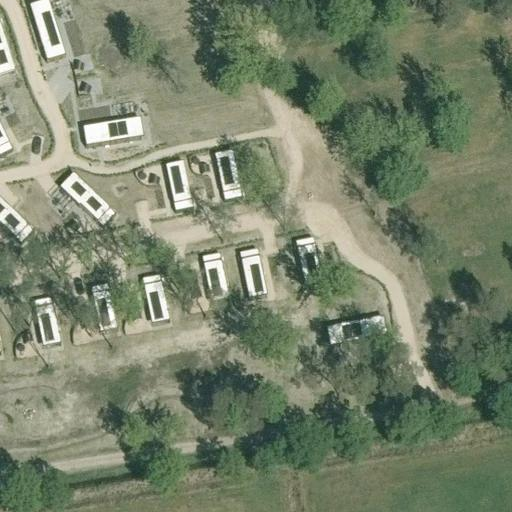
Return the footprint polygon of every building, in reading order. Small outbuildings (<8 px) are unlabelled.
[(74,0),(78,16),(143,2),(143,0),(74,0)] [(49,7),(30,13),(46,66),(66,61),(49,7)] [(0,26),(0,79),(15,75),(0,26)] [(138,123),(82,132),(86,152),(141,142),(138,123)] [(0,128),(0,160),(13,155),(0,128)] [(234,164),(216,168),(224,205),(242,201),(234,164)] [(185,175),(167,179),(175,216),(193,212),(185,175)] [(75,179),(62,192),(103,232),(116,218),(75,179)] [(0,202),(0,228),(21,248),(34,235),(0,202)] [(313,242),(295,246),(303,283),(321,279),(313,242)] [(257,253),(239,257),(247,294),(265,290),(257,253)] [(220,258),(202,261),(209,298),(227,295),(220,258)] [(160,279),(142,283),(149,320),(168,316),(160,279)] [(109,288),(90,291),(98,329),(116,325),(109,288)] [(51,302),(33,306),(41,343),(59,339),(51,302)] [(381,321),(326,332),(330,352),(385,340),(381,321)]
